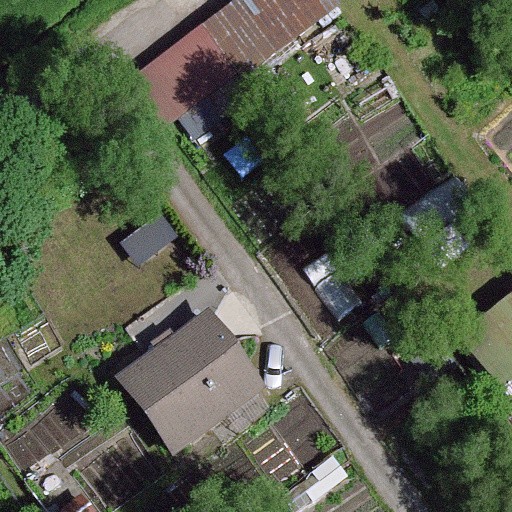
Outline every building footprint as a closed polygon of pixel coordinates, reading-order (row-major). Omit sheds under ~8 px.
[(325,0),(236,0),(128,75),(167,130),(206,103),(220,123),(255,99),(240,78),(334,12),(325,0)] [(398,98),(388,81),(355,99),(365,117),(398,98)] [(401,207),(378,174),(344,197),(366,230),(401,207)] [(475,212),(454,181),(399,220),(420,250),(475,212)] [(511,299),(454,344),(500,404),(511,394),(511,299)] [(262,389),(205,315),(113,385),(170,460),(262,389)] [(310,511),(348,477),(331,459),(290,498),(303,511),(310,511)]
